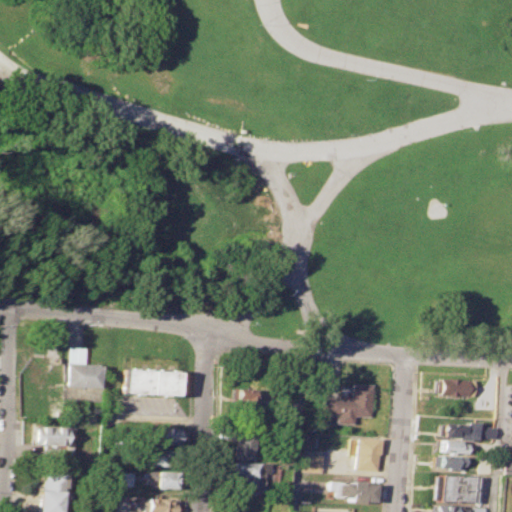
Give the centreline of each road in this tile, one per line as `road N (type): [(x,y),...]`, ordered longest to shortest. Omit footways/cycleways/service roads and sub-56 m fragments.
road 1 (residential): [(0,66),(255,149),(380,144),(511,108)]
road 2 (residential): [(0,302),(176,323),(255,345),(511,358)]
road 3 (residential): [(270,0),(279,27),(318,55),(511,97)]
road 4 (residential): [(348,351),(302,296),(296,244),(330,192),(380,144)]
road 5 (residential): [(255,149),(285,189),(296,244),(283,271),(222,336)]
road 6 (residential): [(209,332),(199,511)]
road 7 (residential): [(403,354),(397,511)]
